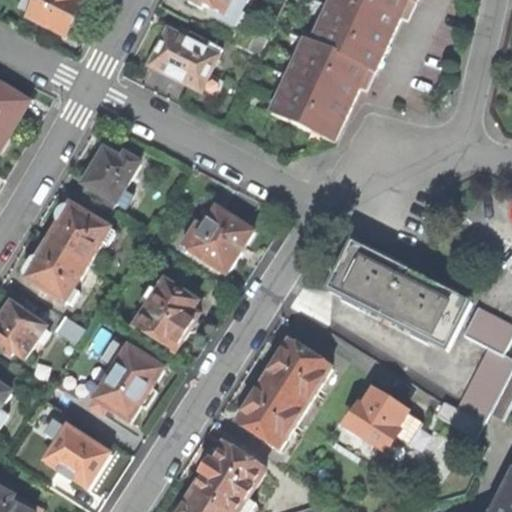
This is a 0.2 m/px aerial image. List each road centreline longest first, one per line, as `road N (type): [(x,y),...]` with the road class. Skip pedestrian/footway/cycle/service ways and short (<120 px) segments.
road 1 (residential): [(327,210),(127,511)]
road 2 (residential): [(91,88),(327,210)]
road 3 (residential): [(91,88),(0,237)]
road 4 (residential): [(498,0),(461,148)]
road 5 (residential): [(461,148),(327,210)]
